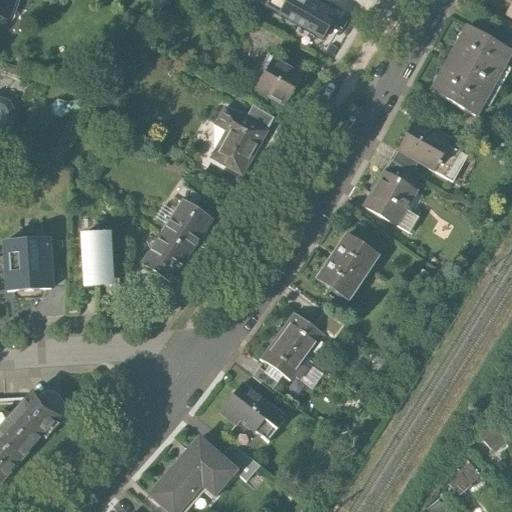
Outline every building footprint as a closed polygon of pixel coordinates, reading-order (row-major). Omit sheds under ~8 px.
[(19,0),(0,0),(0,16),(12,21),(19,0)] [(335,18),(303,0),(269,0),(264,9),(322,41),(335,18)] [(511,53),(465,28),(447,60),(494,86),(511,55),(511,53)] [(476,118),(494,86),(447,60),(429,92),(476,118)] [(276,61),(256,92),(283,108),(302,77),(276,61)] [(0,137),(6,135),(7,134),(9,127),(11,127),(12,123),(11,123),(13,115),(8,104),(0,101),(0,137)] [(79,102),(65,105),(57,103),(51,108),(54,116),(61,118),(68,113),(80,110),(79,102)] [(226,132),(211,159),(240,176),(266,132),(245,120),(223,108),(213,125),(226,132)] [(252,108),(245,120),(266,132),(273,120),(252,108)] [(450,143),(415,122),(397,153),(418,165),(451,185),(466,160),(446,148),(450,143)] [(502,133),(484,122),(472,142),(491,153),(502,133)] [(418,165),(397,153),(391,162),(412,175),(418,165)] [(405,186),(412,175),(391,162),(385,173),(405,186)] [(416,192),(405,186),(385,173),(363,209),(395,228),(416,192)] [(181,204),(160,235),(189,255),(210,223),(181,204)] [(378,257),(344,234),(314,279),(348,302),(378,257)] [(108,235),(81,237),(84,288),(99,287),(99,285),(98,282),(109,281),(109,282),(111,282),(108,235)] [(169,284),(189,255),(160,235),(140,265),(169,284)] [(47,242),(5,244),(8,292),(50,290),(47,242)] [(324,313),(313,331),(321,336),(323,333),(333,339),(342,326),(324,313)] [(292,316),(276,338),(306,359),(322,337),(321,336),(313,331),(292,316)] [(290,381),(306,359),(276,338),(260,360),(290,381)] [(258,369),(251,378),(272,393),(279,384),(258,369)] [(285,420),(241,385),(219,414),(236,427),(239,422),(267,443),(285,420)] [(26,402),(1,429),(29,454),(60,418),(32,394),(26,402)] [(0,430),(1,429),(26,402),(0,402),(0,430)] [(0,485),(29,454),(1,429),(0,430),(0,485)] [(199,438),(177,463),(203,486),(215,496),(237,471),(220,456),(199,438)] [(230,444),(220,456),(237,471),(247,458),(230,444)] [(166,511),(180,511),(203,486),(177,463),(148,496),(166,511)]
